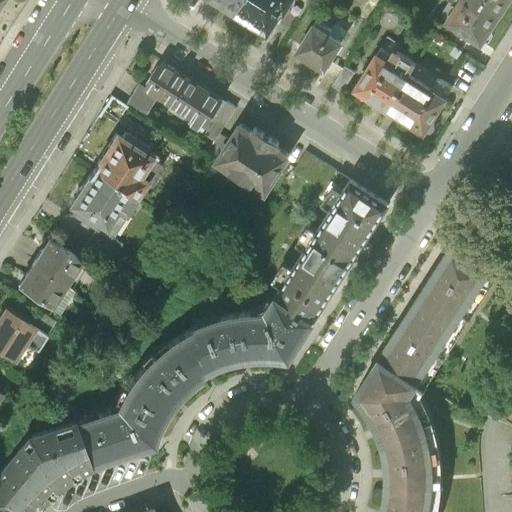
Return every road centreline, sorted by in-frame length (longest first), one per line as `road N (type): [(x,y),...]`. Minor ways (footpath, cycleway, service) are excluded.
road 1 (residential): [(122,4),(441,190)]
road 2 (residential): [(302,408),(441,190)]
road 3 (primary): [(0,201),(122,4)]
road 4 (residential): [(302,408),(259,399),(217,416),(202,433),(190,476)]
road 5 (primary): [(73,0),(0,116)]
road 6 (residential): [(331,511),(339,456),(319,420),(302,408)]
